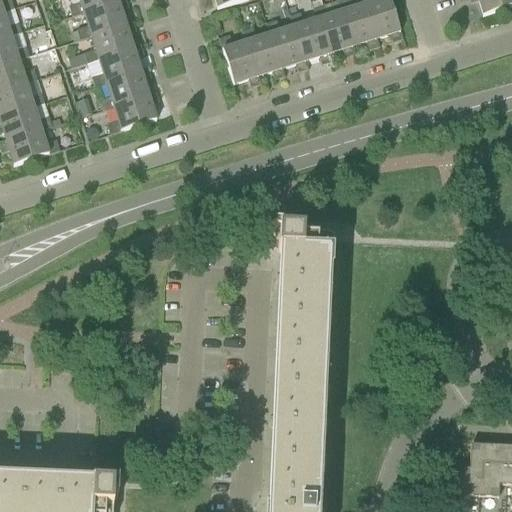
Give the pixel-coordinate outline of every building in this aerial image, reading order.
[(115,5),(115,4),(113,0),(77,0),(80,6),(67,10),(71,21),(81,18),(81,16),(115,5)] [(203,0),(204,0),(213,0),(217,12),(215,12),(216,13),(255,0),(203,0)] [(362,5),(361,6),(353,8),(349,0),(334,0),(332,1),(338,17),(340,16),(350,50),(351,49),(365,45),(367,54),(378,51),(375,42),(374,42),(362,5)] [(374,42),(375,42),(388,38),(391,47),(402,43),(398,31),(397,31),(387,1),(386,1),(387,2),(373,7),(371,0),(358,0),(361,6),(362,5),(374,42)] [(511,0),(466,0),(469,7),(478,4),(482,19),(481,19),(481,20),(511,10),(511,0)] [(81,16),(81,18),(86,32),(75,35),(78,45),(89,42),(88,40),(123,29),(122,28),(118,15),(127,12),(124,2),(115,4),(115,5),(81,16)] [(0,16),(1,16),(2,18),(13,14),(9,3),(0,5),(0,16)] [(340,16),(338,17),(325,21),(321,11),(311,14),(315,24),(316,24),(327,57),(328,57),(341,53),(344,62),(354,58),(351,49),(350,50),(340,16)] [(0,16),(0,42),(9,40),(9,42),(20,38),(16,28),(6,31),(2,18),(1,16),(0,16)] [(316,24),(315,24),(301,29),(298,18),(287,21),(291,32),(293,31),(303,65),(304,64),(317,60),(320,69),(331,66),(328,57),(327,57),(316,24)] [(82,58),(67,63),(70,74),(96,65),(95,64),(130,53),(130,52),(126,39),(135,36),(131,25),(122,28),(123,29),(88,40),(89,42),(93,55),(82,58)] [(293,31),(291,32),(278,36),(274,26),(264,29),(267,40),(269,39),(279,72),(280,72),(294,68),(297,77),(307,73),(304,64),(303,65),(293,31)] [(269,39),(267,40),(254,44),(250,33),(240,36),(244,48),(246,47),(256,80),(257,79),(270,75),(273,84),(283,81),(280,72),(279,72),(269,39)] [(0,42),(0,68),(15,64),(16,65),(27,62),(24,51),(13,55),(9,42),(9,40),(0,42)] [(246,47),(244,48),(232,52),(228,40),(217,43),(232,89),(233,89),(232,87),(246,83),(249,92),(260,88),(257,79),(256,80),(246,47)] [(95,64),(96,65),(100,78),(90,82),(93,92),(103,89),(103,87),(138,76),(137,75),(133,62),(142,59),(139,49),(130,52),(130,53),(95,64)] [(0,68),(0,94),(23,87),(24,89),(35,85),(32,75),(20,78),(16,65),(15,64),(0,68)] [(103,87),(103,89),(108,102),(97,106),(100,116),(113,112),(113,110),(145,100),(145,99),(141,86),(150,83),(146,72),(137,75),(138,76),(103,87)] [(0,94),(0,120),(30,111),(31,112),(42,109),(38,99),(28,102),(24,89),(23,87),(0,94)] [(113,110),(113,112),(117,124),(105,128),(109,139),(155,124),(155,123),(153,124),(149,109),(157,107),(154,96),(145,99),(145,100),(113,110)] [(0,120),(0,131),(1,131),(5,144),(6,145),(38,134),(39,136),(50,132),(46,122),(35,126),(31,112),(30,111),(0,120)] [(6,145),(5,144),(0,145),(0,157),(9,154),(13,168),(12,169),(12,170),(58,155),(55,144),(43,148),(39,136),(38,134),(6,145)] [(330,276),(332,240),(330,239),(328,238),(325,237),(323,236),(287,235),(288,232),(292,232),(292,231),(274,230),(274,231),(278,231),(277,256),(284,257),(273,502),(265,502),(264,511),(317,511),(328,276),(330,276)] [(487,475),(488,450),(469,449),(468,474),(459,474),(458,501),(477,502),(478,474),(487,475)] [(506,451),(488,450),(487,475),(478,474),(477,502),(495,503),(496,490),(504,490),(506,451)] [(0,511),(110,511),(111,498),(114,499),(114,503),(115,503),(116,485),(115,485),(115,489),(90,488),(89,495),(0,491),(0,511)]
